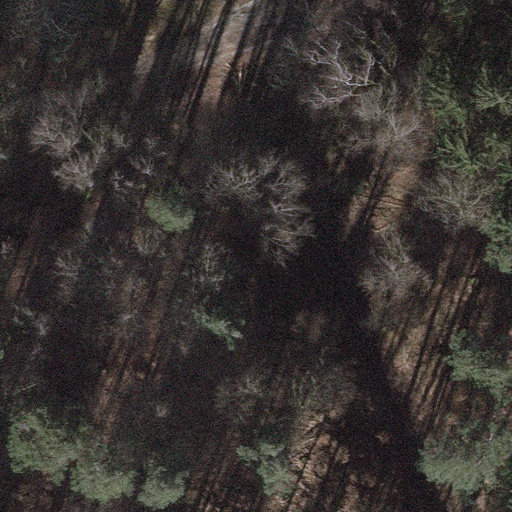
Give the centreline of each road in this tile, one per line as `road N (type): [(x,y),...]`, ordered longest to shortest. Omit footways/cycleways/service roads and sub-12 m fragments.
road 1 (track): [(455,511),(309,204),(158,84),(511,1)]
road 2 (track): [(0,114),(158,84),(287,0)]
